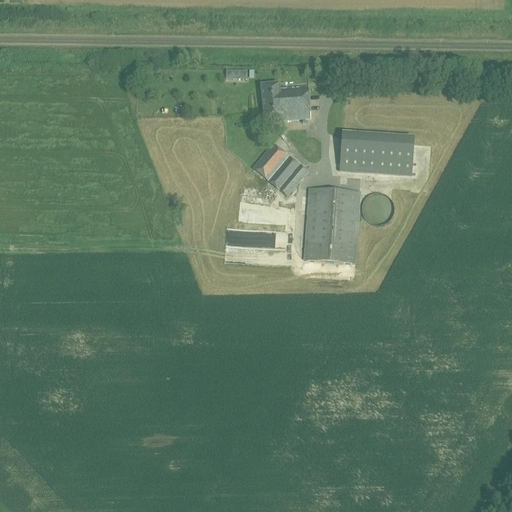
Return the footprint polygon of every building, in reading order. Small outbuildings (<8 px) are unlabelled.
[(247,81),(247,73),(237,73),(237,81),(247,81)] [(262,87),(263,107),(309,104),(308,88),(279,90),(279,85),(262,87)] [(263,107),(265,125),(284,123),(284,122),(311,119),(309,104),(263,107)] [(253,170),(288,198),(308,173),(273,145),(253,170)] [(341,173),(411,178),(413,151),(343,146),(341,173)] [(304,262),(355,266),(360,194),(309,191),(304,262)] [(399,203),(402,198),(395,193),(392,198),(399,203)] [(362,208),(362,209),(362,211),(362,212),(362,214),(362,215),(363,216),(363,218),(364,219),(365,220),(366,221),(367,222),(368,223),(369,224),(370,225),(371,226),(373,226),(374,227),(375,227),(377,227),(378,227),(380,227),(381,227),(382,226),(384,226),(385,225),(386,225),(388,224),(389,223),(390,222),(391,221),(392,220),(392,219),(393,217),(393,216),(394,215),(394,213),(394,212),(394,210),(394,209),(394,208),(394,206),(393,205),(393,204),(392,202),(391,201),(390,200),(389,199),(388,198),(387,197),(386,197),(385,196),(383,195),(382,195),(381,195),(379,195),(378,194),(376,195),(375,195),(374,195),(372,196),(371,196),(370,197),(369,197),(368,198),(366,199),(366,200),(365,201),(364,203),(363,204),(363,205),(362,207),(362,208)]
